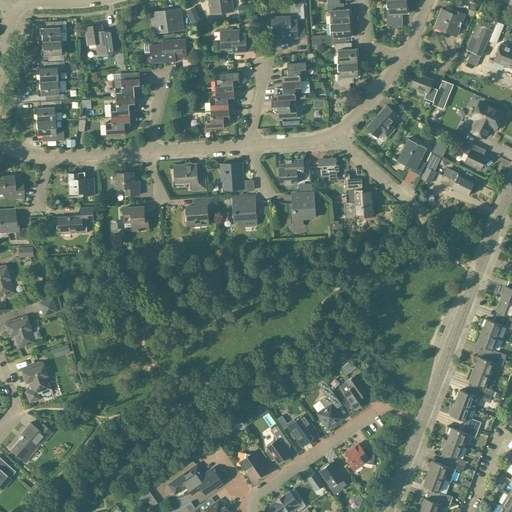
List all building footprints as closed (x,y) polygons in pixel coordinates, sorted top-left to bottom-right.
[(208,0),(211,14),(233,11),(231,0),(208,0)] [(327,0),(328,4),(328,13),(331,13),(331,24),(350,23),(349,9),(344,9),(344,3),(340,3),(339,0),(327,0)] [(403,26),(402,14),(407,14),(406,0),(401,0),(388,1),(388,11),(386,12),(386,21),(387,27),(403,26)] [(193,7),(186,10),(194,28),(201,25),(193,7)] [(161,33),(182,30),(179,9),(151,12),(153,23),(159,22),(161,33)] [(457,35),(465,14),(453,10),(451,13),(441,10),(435,27),(457,35)] [(303,30),(298,30),(297,20),(291,20),(290,16),(271,17),(271,35),(284,35),(284,39),(298,38),(304,37),(303,30)] [(66,21),(61,21),(49,22),(50,28),(40,29),(41,43),(49,42),(62,42),(61,33),(59,33),(59,30),(66,30),(66,21)] [(312,45),(330,44),(335,44),(347,43),(347,37),(351,37),(350,23),(331,24),(332,35),(312,36),(312,45)] [(466,50),(471,52),(467,63),(476,67),(480,57),(481,57),(492,30),(477,24),(466,50)] [(98,54),(120,51),(117,29),(102,31),(101,25),(85,27),(88,45),(97,43),(98,54)] [(228,53),(247,52),(246,34),(239,34),(239,30),(219,31),(220,49),(228,49),(228,53)] [(145,55),(151,55),(151,62),(164,61),(165,62),(175,61),(174,57),(186,56),(185,40),(165,41),(165,45),(151,46),(151,43),(144,43),(145,55)] [(61,55),(60,50),(60,49),(62,49),(62,42),(49,42),(41,43),(42,57),(47,56),(48,62),(48,63),(64,62),(63,55),(61,55)] [(338,53),(339,64),(357,63),(357,49),(351,49),(351,43),(347,43),(335,44),(336,53),(338,53)] [(511,68),(511,48),(500,43),(493,61),(511,68)] [(125,65),(122,53),(115,54),(118,67),(125,65)] [(64,70),(64,62),(48,63),(48,62),(47,62),(46,62),(47,68),(38,68),(39,82),(59,81),(58,73),(57,73),(56,70),(64,70)] [(281,70),(282,83),(301,82),(300,76),(306,75),(306,62),(287,63),(287,70),(281,70)] [(358,76),(357,63),(339,64),(339,75),(337,75),(337,81),(335,81),(335,90),(350,89),(349,77),(358,76)] [(214,80),(215,93),(234,91),(233,86),(240,85),(239,73),(220,74),(220,80),(214,80)] [(433,102),(438,90),(431,87),(434,80),(415,73),(410,86),(427,93),(425,99),(433,102)] [(113,90),(116,89),(116,99),(135,97),(135,91),(140,91),(139,78),(112,80),(113,90)] [(443,80),(438,92),(448,96),(453,84),(443,80)] [(58,92),(58,89),(59,89),(59,81),(39,82),(40,96),(45,96),(45,102),(61,101),(60,91),(58,92)] [(277,88),(277,100),(290,100),(296,100),(295,94),(301,93),(301,82),(282,83),(282,88),(277,88)] [(234,104),(234,91),(215,93),(215,98),(209,98),(210,111),(229,110),(229,104),(234,104)] [(111,104),(111,117),(130,116),(129,109),(136,109),(135,97),(116,99),(116,104),(111,104)] [(91,107),(90,99),(81,100),(82,108),(91,107)] [(290,105),(290,100),(277,100),(271,101),(272,113),(278,113),(278,119),(297,118),(296,105),(290,105)] [(505,112),(480,100),(470,119),(474,121),(469,131),(486,139),(491,129),(496,132),(505,112)] [(62,109),(61,101),(45,102),(45,101),(44,101),(44,107),(35,108),(36,122),(56,121),(56,113),(54,113),(54,110),(62,109)] [(390,124),(398,115),(386,105),(366,127),(378,138),(382,134),(386,137),(394,129),(390,124)] [(230,122),(229,110),(210,111),(210,116),(205,117),(206,129),(224,128),(224,122),(230,122)] [(131,128),(130,116),(111,117),(112,122),(106,123),(107,135),(125,134),(125,128),(131,128)] [(79,119),(78,131),(84,132),(86,120),(79,119)] [(63,131),(58,131),(55,132),(55,129),(57,129),(56,121),(36,122),(37,136),(46,135),(46,141),(64,140),(63,131)] [(426,163),(421,160),(427,148),(408,138),(397,161),(411,168),(410,170),(420,175),(424,166),(426,163)] [(438,140),(431,152),(441,157),(442,158),(449,145),(438,140)] [(482,158),(486,150),(466,140),(461,151),(468,155),(465,162),(481,170),(485,159),(482,158)] [(434,171),(441,157),(431,152),(426,163),(424,166),(426,167),(434,171)] [(336,157),(318,158),(319,167),(321,167),(322,177),(328,176),(329,181),(345,180),(347,202),(355,202),(356,215),(364,214),(364,217),(373,216),(372,191),(363,192),(362,178),(350,179),(349,174),(343,174),(343,176),(337,177),(337,172),(339,171),(339,165),(336,165),(336,157)] [(297,173),(304,173),(304,159),(284,160),(284,167),(279,167),(280,184),(298,183),(297,173)] [(226,190),(240,189),(240,195),(243,195),(243,192),(254,191),(255,190),(254,181),(253,180),(243,180),(242,163),(221,164),(221,173),(224,173),(226,190)] [(192,190),(205,190),(204,174),(197,175),(196,164),(174,165),(175,182),(192,181),(192,190)] [(436,172),(434,171),(426,167),(420,179),(431,184),(436,172)] [(468,196),(474,182),(458,174),(459,174),(447,168),(441,182),(452,187),(451,188),(468,196)] [(128,195),(140,195),(139,180),(135,181),(134,172),(114,173),(115,189),(127,188),(128,195)] [(86,195),(95,195),(95,178),(81,178),(81,173),(69,173),(70,194),(85,193),(86,195)] [(7,198),(23,197),(22,186),(14,186),(13,177),(0,177),(0,191),(7,191),(7,198)] [(304,227),(303,218),(316,218),(315,193),(291,194),(293,227),(304,227)] [(234,221),(242,220),(242,227),(257,226),(256,204),(249,205),(248,197),(232,198),(234,221)] [(207,211),(214,210),(213,198),(199,199),(199,206),(187,207),(188,227),(208,225),(207,211)] [(87,233),(87,221),(94,221),(93,207),(80,208),(81,216),(58,217),(58,225),(57,225),(57,228),(58,228),(58,232),(76,231),(76,234),(87,233)] [(132,231),(149,230),(148,218),(144,218),(144,207),(124,208),(124,223),(132,222),(132,231)] [(0,232),(19,231),(18,220),(15,220),(15,208),(0,209),(0,232)] [(330,221),(330,230),(339,229),(342,229),(342,224),(339,224),(339,221),(330,221)] [(18,247),(19,258),(33,257),(32,246),(18,247)] [(5,298),(15,295),(9,279),(10,279),(5,265),(0,266),(0,297),(4,296),(5,298)] [(511,282),(509,281),(507,287),(505,286),(501,298),(511,302),(511,282)] [(57,312),(52,297),(37,302),(43,317),(57,312)] [(511,302),(501,298),(496,311),(505,315),(503,320),(511,322),(511,302)] [(26,349),(35,345),(30,330),(31,330),(26,316),(4,323),(9,337),(13,336),(17,349),(25,346),(26,349)] [(511,329),(511,322),(503,320),(501,325),(486,319),(482,332),(497,338),(502,326),(511,329)] [(492,349),(490,355),(504,360),(506,355),(493,350),(497,338),(482,332),(477,344),(492,349)] [(478,356),(474,369),(489,375),(494,363),(502,366),(504,360),(490,355),(488,360),(478,356)] [(350,360),(340,367),(346,374),(355,368),(350,360)] [(40,399),(38,394),(41,393),(41,395),(51,392),(46,376),(47,376),(42,362),(20,369),(25,384),(28,383),(31,390),(26,392),(29,403),(40,399)] [(484,387),(489,375),(474,369),(469,382),(478,385),(476,390),(491,395),(493,390),(484,387)] [(355,409),(367,401),(359,389),(364,386),(356,375),(346,382),(351,388),(344,393),(355,409)] [(318,385),(326,395),(319,400),(325,408),(317,413),(324,423),(328,428),(335,423),(342,418),(336,409),(342,405),(325,381),(318,385)] [(460,390),(455,402),(470,408),(475,410),(477,404),(472,402),(474,396),(488,401),(491,395),(476,390),(474,395),(460,390)] [(467,417),(470,408),(455,402),(450,415),(465,421),(463,426),(477,432),(481,422),(467,417)] [(263,403),(241,420),(246,426),(268,410),(263,403)] [(287,426),(291,431),(292,432),(290,433),(294,439),(296,438),(302,446),(310,441),(311,441),(314,437),(313,437),(309,432),(309,429),(314,426),(305,414),(295,421),(293,419),(287,424),(288,425),(287,426)] [(41,442),(42,443),(52,433),(43,424),(38,430),(30,423),(20,434),(22,436),(10,450),(25,463),(30,458),(28,457),(41,442)] [(289,455),(290,444),(278,426),(271,430),(274,434),(273,440),(267,444),(265,452),(272,461),(275,459),(278,463),(289,455)] [(451,427),(447,440),(462,446),(467,434),(475,437),(477,432),(463,426),(461,431),(451,427)] [(441,451),(442,452),(451,456),(449,461),(464,466),(466,461),(458,458),(462,446),(447,440),(444,439),(441,447),(443,447),(441,451)] [(354,470),(363,463),(373,465),(374,456),(367,445),(362,449),(360,445),(357,445),(345,453),(351,460),(348,462),(354,470)] [(260,462),(266,457),(260,448),(240,462),(243,467),(243,470),(246,471),(253,481),(266,471),(260,462)] [(0,489),(2,491),(12,480),(10,478),(15,472),(0,458),(0,489)] [(451,482),(456,470),(462,472),(464,466),(449,461),(447,466),(433,461),(428,473),(443,479),(451,482)] [(507,471),(511,464),(506,461),(502,468),(507,471)] [(344,488),(343,486),(350,481),(343,470),(338,473),(331,463),(320,470),(330,485),(328,486),(334,495),(344,488)] [(185,484),(189,490),(207,478),(197,464),(189,470),(190,471),(185,475),(184,473),(168,484),(172,491),(183,483),(185,484)] [(215,472),(207,478),(189,490),(192,494),(198,490),(204,491),(206,493),(222,482),(220,479),(221,476),(217,475),(215,472)] [(316,491),(324,486),(315,473),(307,479),(316,491)] [(438,491),(443,479),(428,473),(423,486),(438,491),(436,497),(450,502),(452,497),(438,491)] [(497,487),(501,480),(496,477),(492,484),(497,487)] [(493,493),(497,487),(492,484),(488,490),(493,493)] [(158,503),(149,491),(138,498),(143,505),(148,502),(152,507),(158,503)] [(300,507),(297,503),(298,503),(290,491),(270,505),(274,511),(294,511),(295,511),(297,509),(300,507)] [(511,496),(508,494),(501,505),(511,511),(511,496)] [(442,511),(438,510),(440,505),(448,508),(450,502),(436,497),(434,501),(425,498),(420,511),(423,511),(442,511)] [(204,511),(226,511),(227,511),(228,510),(225,506),(223,507),(219,500),(204,511),(205,511),(204,511)] [(483,509),(487,503),(482,500),(478,506),(483,509)] [(179,510),(180,511),(189,511),(195,508),(191,501),(179,510)]
